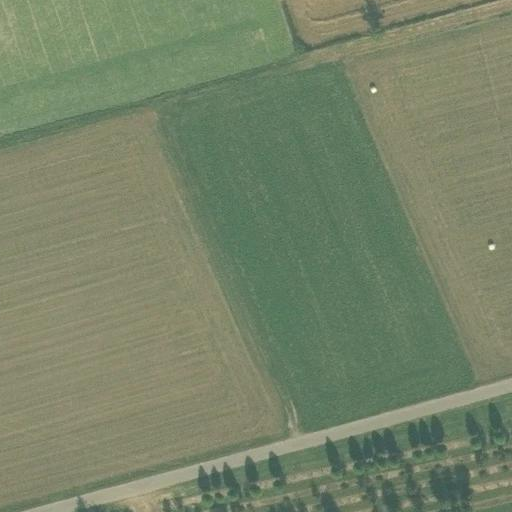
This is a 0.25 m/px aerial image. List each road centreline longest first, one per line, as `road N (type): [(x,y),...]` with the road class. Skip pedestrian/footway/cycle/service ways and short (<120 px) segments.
road 1 (track): [(47,511),(511,387)]
road 2 (track): [(304,443),(158,102)]
road 3 (track): [(158,102),(511,5)]
road 4 (track): [(0,143),(158,102)]
